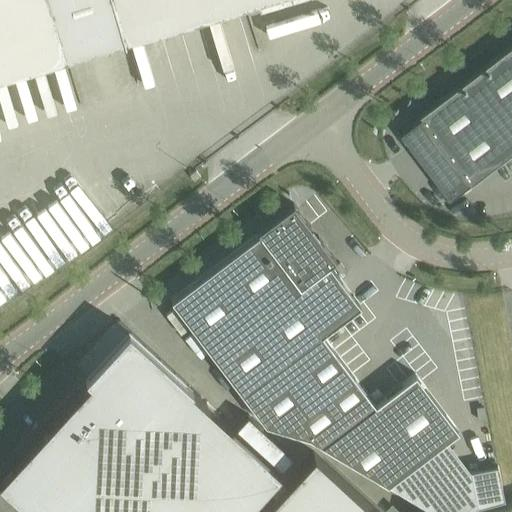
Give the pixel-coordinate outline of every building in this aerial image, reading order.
[(0,0),(0,69),(122,34),(235,0),(0,0)] [(511,45),(421,114),(422,116),(413,122),(415,124),(408,129),(407,133),(441,178),(440,179),(452,195),(471,181),(472,182),(511,152),(511,45)] [(388,484),(458,431),(414,373),(375,403),(322,333),(360,304),(329,263),(335,258),(293,202),(257,229),(259,232),(170,299),(265,423),(309,437),(388,484)] [(25,276),(78,248),(63,219),(25,239),(17,224),(1,232),(25,276)] [(275,473),(279,469),(191,388),(192,386),(128,327),(84,375),(88,379),(0,475),(0,480),(34,511),(239,511),(265,484),(275,473)] [(274,493),(256,511),(379,511),(313,450),(284,482),(275,473),(265,484),(274,493)] [(497,465),(469,470),(443,511),(452,511),(480,504),(503,498),(501,483),(497,465)] [(511,511),(511,474),(511,473),(501,483),(503,498),(480,504),(472,511),(511,511)]
